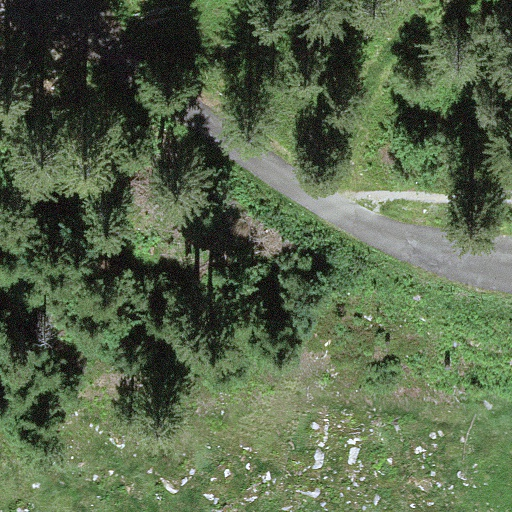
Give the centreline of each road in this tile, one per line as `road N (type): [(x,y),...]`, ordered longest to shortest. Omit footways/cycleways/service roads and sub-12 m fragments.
road 1 (track): [(7,0),(317,200)]
road 2 (track): [(317,200),(461,264),(511,276)]
